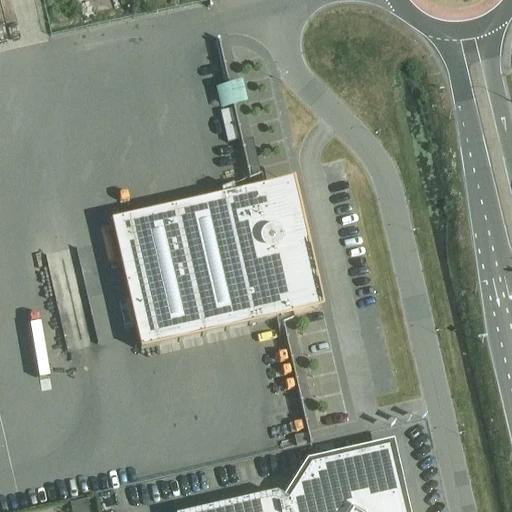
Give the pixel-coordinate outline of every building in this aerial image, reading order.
[(119,3),(118,0),(82,0),(83,9),(119,3)] [(273,74),(219,85),(224,108),(236,105),(241,130),(230,132),(231,138),(245,135),(254,182),(293,174),(273,74)] [(221,199),(111,225),(140,353),(282,320),(281,314),(306,308),(306,292),(302,271),(300,260),(296,239),(293,228),(287,208),(280,193),(255,199),(253,192),(234,196),(233,189),(220,195),(221,199)] [(305,387),(314,384),(304,358),(295,361),(305,387)] [(309,445),(307,436),(294,439),(296,448),(309,445)] [(403,511),(389,450),(310,468),(287,504),(276,497),(208,511),(403,511)] [(88,511),(86,503),(70,506),(70,511),(88,511)]
